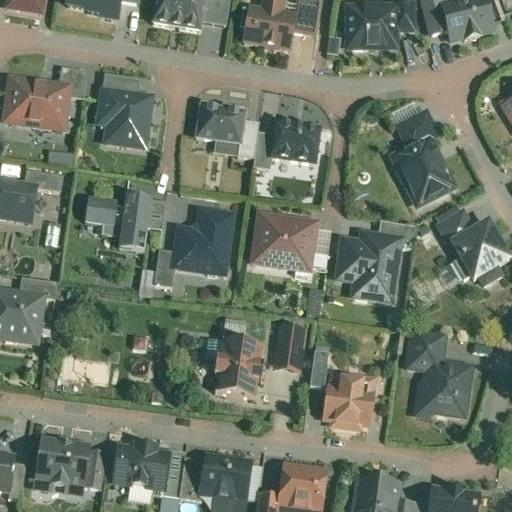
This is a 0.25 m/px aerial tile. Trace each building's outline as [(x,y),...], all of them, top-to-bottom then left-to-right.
[(5,0),(3,14),(42,19),(44,0),(5,0)] [(64,0),(63,10),(99,15),(98,22),(117,25),(120,6),(120,0),(64,0)] [(120,0),(120,6),(140,9),(140,0),(120,0)] [(154,0),(151,27),(199,35),(201,26),(204,0),(154,0)] [(204,0),(201,26),(225,30),(229,0),(204,0)] [(292,0),(291,15),(289,33),(314,37),(319,1),(310,0),(292,0)] [(392,0),(392,7),(393,35),(413,34),(412,0),(392,0)] [(428,40),(448,35),(441,9),(438,0),(435,0),(419,4),(428,40)] [(490,36),(480,0),(474,0),(441,9),(448,35),(451,46),(490,36)] [(247,10),(243,46),(286,51),(289,33),(291,15),(281,14),(282,4),(260,1),(259,12),(247,10)] [(342,8),(343,54),(393,53),(393,35),(392,7),(342,8)] [(60,73),(58,86),(69,88),(67,101),(82,103),(85,76),(60,73)] [(101,79),(100,94),(135,98),(137,83),(101,79)] [(6,80),(1,126),(63,133),(67,101),(69,88),(58,86),(6,80)] [(135,98),(100,94),(95,129),(105,130),(103,149),(144,154),(150,100),(135,98)] [(511,100),(500,107),(511,128),(511,100)] [(200,109),(195,141),(216,144),(238,147),(241,125),(243,115),(200,109)] [(393,130),(405,152),(428,141),(436,137),(425,114),(393,130)] [(256,127),(241,125),(238,147),(216,144),(214,156),(252,161),(255,137),(256,127)] [(272,139),(269,161),(312,167),(317,131),(274,125),(272,139)] [(269,161),(272,139),(255,137),(252,161),(251,173),(268,175),(269,161)] [(391,159),(416,210),(454,192),(428,141),(405,152),(391,159)] [(46,156),(44,166),(69,169),(70,159),(46,156)] [(25,176),(23,192),(36,193),(58,196),(60,181),(25,176)] [(0,187),(0,221),(31,226),(36,193),(23,192),(0,187)] [(145,231),(149,204),(124,201),(123,213),(119,241),(118,251),(142,254),(145,231)] [(119,241),(123,213),(113,212),(114,205),(88,202),(85,227),(102,229),(101,239),(119,241)] [(163,206),(149,204),(145,231),(159,233),(163,206)] [(231,217),(197,213),(195,231),(177,229),(174,256),(171,273),(223,279),(231,217)] [(315,225),(256,217),(249,268),(309,276),(310,271),(314,234),(315,225)] [(438,231),(447,246),(472,232),(463,217),(438,231)] [(472,232),(447,246),(469,286),(478,281),(481,286),(498,277),(494,271),(507,263),(485,225),(472,232)] [(380,227),(378,239),(401,242),(400,252),(409,254),(413,232),(380,227)] [(327,236),(314,234),(310,271),(323,272),(327,236)] [(400,252),(401,242),(378,239),(358,236),(357,244),(339,242),(333,284),(352,287),(350,301),(391,307),(400,252)] [(171,273),(174,256),(158,255),(154,289),(169,291),(171,273)] [(55,289),(20,284),(18,299),(43,303),(53,304),(55,289)] [(43,303),(18,299),(0,296),(0,342),(37,348),(43,303)] [(279,331),(274,375),(298,378),(304,334),(279,331)] [(404,374),(420,375),(421,365),(439,368),(442,345),(408,341),(404,374)] [(258,351),(221,347),(215,401),(252,405),(258,351)] [(325,359),(313,358),(308,391),(321,393),(325,359)] [(420,375),(414,418),(464,424),(471,372),(439,368),(421,365),(420,375)] [(327,390),(322,428),(366,434),(371,396),(361,395),(362,386),(337,382),(335,391),(327,390)] [(38,443),(34,485),(81,490),(85,454),(86,449),(38,443)] [(117,448),(112,487),(162,494),(167,455),(117,448)] [(102,456),(85,454),(81,490),(81,492),(98,494),(102,456)] [(182,457),(167,455),(162,494),(161,500),(177,502),(177,499),(182,462),(182,457)] [(0,458),(0,494),(6,495),(9,468),(10,459),(0,458)] [(198,502),(203,465),(182,462),(177,499),(198,502)] [(203,465),(198,502),(245,507),(249,467),(203,462),(203,465)] [(23,469),(9,468),(6,495),(5,502),(19,504),(23,469)] [(278,501),(277,511),(291,511),(319,511),(324,473),(281,469),(278,501)] [(394,490),(355,484),(351,511),(390,511),(392,504),(394,490)] [(425,508),(424,511),(475,511),(477,498),(427,491),(425,508)] [(276,511),(277,511),(278,501),(258,499),(256,511),(276,511)]
